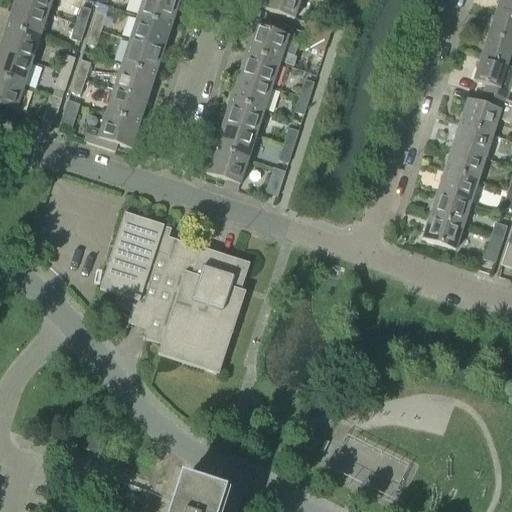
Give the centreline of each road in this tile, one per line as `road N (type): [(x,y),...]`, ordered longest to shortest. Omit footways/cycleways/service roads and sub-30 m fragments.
road 1 (unclassified): [(303,511),(216,469),(149,420),(69,329),(0,268)]
road 2 (residential): [(363,256),(446,0)]
road 3 (residential): [(363,256),(161,191)]
road 4 (residential): [(161,191),(221,0)]
road 5 (residential): [(161,191),(0,139)]
road 6 (residential): [(511,304),(363,256)]
